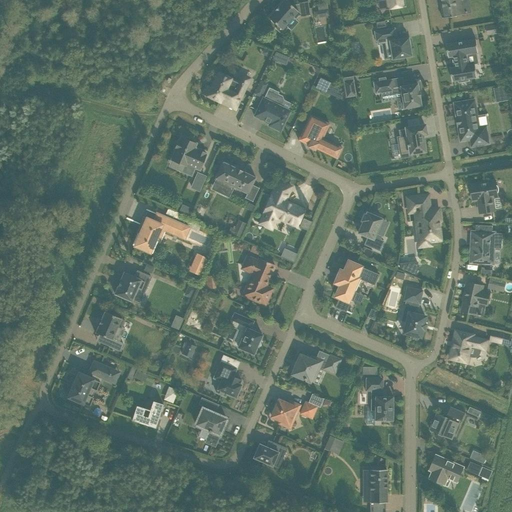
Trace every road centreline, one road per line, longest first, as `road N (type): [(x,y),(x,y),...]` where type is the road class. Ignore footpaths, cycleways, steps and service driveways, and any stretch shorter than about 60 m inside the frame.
road 1 (residential): [(301,316),(232,463),(209,466),(53,416),(43,402),(159,121),(179,104)]
road 2 (residential): [(450,175),(456,268),(437,352),(412,366)]
road 3 (residential): [(349,194),(179,104)]
road 4 (residential): [(421,0),(450,175)]
road 5 (residential): [(409,511),(412,366)]
road 6 (residential): [(179,104),(185,80),(259,0)]
road 7 (residential): [(301,316),(349,194)]
road 8 (residential): [(412,366),(301,316)]
